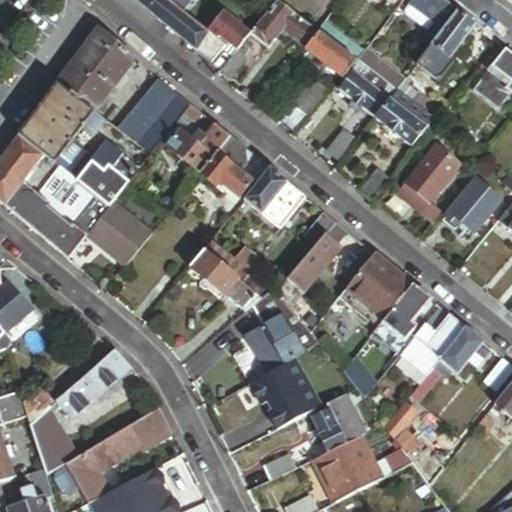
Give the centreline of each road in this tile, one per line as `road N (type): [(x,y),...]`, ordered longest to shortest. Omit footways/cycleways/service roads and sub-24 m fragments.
road 1 (residential): [(100,0),(511,346)]
road 2 (residential): [(233,511),(157,362),(0,227)]
